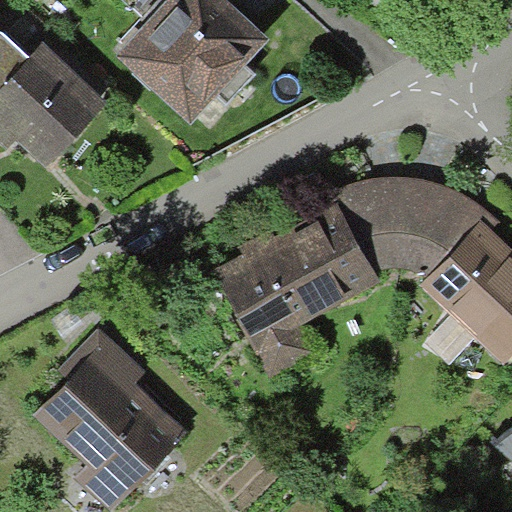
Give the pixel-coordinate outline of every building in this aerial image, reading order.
[(270,39),(227,0),(167,0),(117,55),(192,124),(217,96),(247,65),(270,39)] [(108,101),(42,41),(30,55),(2,30),(0,29),(0,144),(5,149),(15,138),(47,167),(108,101)] [(256,74),(247,65),(217,96),(226,104),(256,74)] [(399,267),(414,177),(407,177),(398,177),(385,177),(373,178),(365,180),(350,184),(342,187),(338,189),(331,192),(327,193),(332,205),(337,202),(374,271),(378,267),(382,266),(386,266),(392,267),(399,267)] [(414,177),(399,267),(409,268),(415,269),(422,269),(427,271),(431,273),(481,220),(492,230),(500,221),(495,217),(491,213),(483,206),(475,200),(463,194),(454,189),(442,185),(435,182),(423,178),(414,177)] [(300,325),(380,282),(374,271),(337,202),(332,205),(276,236),(272,228),(240,246),(244,254),(214,271),(271,376),(315,352),(300,325)] [(511,248),(492,230),(481,220),(431,273),(420,284),(505,363),(511,355),(511,248)] [(145,370),(100,328),(75,354),(84,362),(34,414),(87,463),(75,476),(110,510),(187,429),(135,381),(145,370)] [(511,433),(508,436),(504,439),(500,442),(497,444),(494,446),(511,461),(511,433)] [(511,511),(511,503),(460,485),(450,511),(511,511)]
